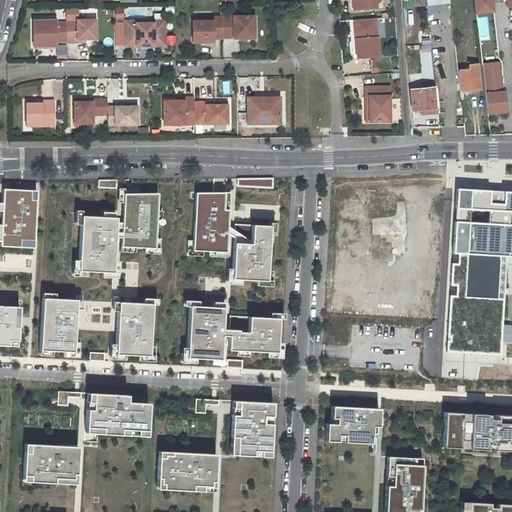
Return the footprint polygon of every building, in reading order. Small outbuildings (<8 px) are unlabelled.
[(356,0),(357,10),(377,8),(376,1),(380,0),(356,0)] [(424,0),(426,13),(450,10),(449,0),(424,0)] [(232,17),(222,17),(223,38),(233,38),(233,39),(254,39),(254,16),(232,16),(232,17)] [(212,39),(223,38),(222,17),(212,17),(212,21),(192,21),(193,42),(213,42),(212,39)] [(375,18),(357,20),(358,38),(355,39),(357,58),(378,56),(375,18)] [(95,20),(65,21),(66,23),(66,41),(66,43),(77,42),(77,39),(85,39),(95,39),(95,20)] [(56,42),(66,41),(66,23),(55,23),(55,21),(32,21),(33,46),(56,46),(56,42)] [(124,21),(125,46),(136,40),(136,44),(153,43),(153,40),(165,46),(164,21),(153,21),(153,23),(136,23),(136,21),(124,21)] [(481,64),(487,113),(506,111),(503,90),(501,91),(497,62),(481,64)] [(457,70),(460,91),(479,88),(476,64),(467,65),(467,69),(457,70)] [(389,87),(365,87),(365,97),(369,97),(369,121),(389,121),(389,87)] [(435,88),(410,91),(413,118),(417,118),(416,113),(418,113),(419,115),(437,112),(435,88)] [(190,102),(190,97),(179,97),(179,100),(160,100),(160,124),(180,124),(180,117),(190,117),(190,102)] [(101,106),(101,99),(86,99),(86,101),(69,101),(69,125),(87,124),(87,114),(102,114),(101,106)] [(47,125),(47,100),(35,100),(35,103),(19,103),(19,126),(47,125)] [(277,101),(245,101),(245,123),(277,123),(277,101)] [(202,102),(190,102),(190,117),(190,123),(223,123),(223,104),(202,104),(202,102)] [(110,106),(101,106),(102,114),(102,124),(132,124),(131,106),(110,106)] [(239,185),(257,187),(258,179),(239,179),(239,185)] [(258,179),(257,187),(272,188),(273,179),(258,179)] [(511,191),(455,188),(446,352),(464,353),(500,355),(501,341),(511,341),(511,191)] [(34,248),(37,190),(4,189),(2,203),(0,202),(0,231),(1,231),(1,246),(34,248)] [(122,246),(155,248),(158,193),(124,191),(122,246)] [(219,192),(194,193),(193,249),(226,251),(227,233),(227,226),(227,221),(225,222),(226,192),(219,192)] [(114,272),(116,218),(82,216),(81,271),(114,272)] [(269,226),(234,223),(233,231),(233,237),(231,278),(266,280),(269,226)] [(75,350),(78,298),(41,296),(38,348),(75,350)] [(149,355),(152,304),(118,302),(116,354),(149,355)] [(0,345),(18,346),(20,307),(0,305),(0,345)] [(223,307),(189,306),(187,358),(220,359),(221,336),(222,329),(223,307)] [(276,352),(278,319),(229,316),(229,330),(228,337),(227,349),(276,352)] [(227,360),(227,368),(242,368),(242,361),(227,360)] [(69,392),(59,391),(58,404),(68,405),(69,396),(69,392)] [(103,409),(104,394),(88,393),(86,432),(94,433),(95,408),(103,409)] [(127,395),(104,394),(103,409),(95,408),(94,433),(143,436),(143,430),(147,430),(149,404),(127,403),(127,395)] [(150,397),(127,395),(127,403),(149,404),(150,397)] [(206,399),(196,399),(195,412),(205,413),(206,404),(205,404),(206,399)] [(251,414),(252,402),(233,401),(232,415),(237,415),(237,413),(251,414)] [(273,403),(252,402),(251,414),(237,413),(237,415),(232,415),(231,445),(237,445),(236,455),(253,456),(254,450),(260,451),(260,456),(270,456),(273,403)] [(372,408),(332,406),(331,417),(336,418),(336,424),(330,424),(326,423),(325,440),(337,441),(337,435),(344,435),(343,441),(364,443),(364,436),(371,436),(371,433),(371,426),(367,425),(368,420),(372,420),(372,408)] [(486,414),(443,412),(441,447),(458,447),(459,440),(466,440),(466,448),(484,449),(484,441),(492,442),(491,449),(505,450),(506,433),(511,433),(511,415),(493,414),(493,418),(486,418),(486,414)] [(60,445),(31,443),(30,451),(24,451),(23,474),(31,475),(30,481),(54,482),(55,477),(77,479),(78,458),(59,457),(60,445)] [(79,446),(60,445),(59,457),(78,458),(79,446)] [(197,453),(172,451),(171,455),(164,454),(164,457),(159,457),(158,477),(161,478),(160,483),(163,483),(163,488),(193,490),(193,485),(202,485),(203,466),(197,466),(197,453)] [(214,454),(197,453),(197,466),(203,466),(202,485),(193,485),(193,490),(210,491),(214,491),(216,454),(214,454)] [(414,458),(393,457),(391,481),(395,481),(395,485),(391,485),(385,485),(383,511),(418,511),(421,465),(413,464),(414,458)] [(511,511),(511,504),(496,503),(495,507),(488,507),(489,503),(460,502),(459,511),(511,511)]
